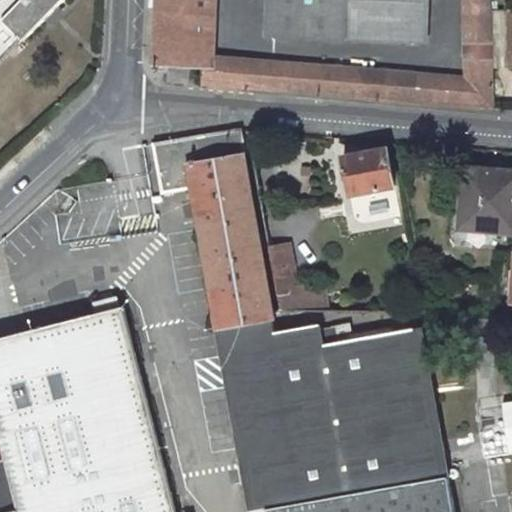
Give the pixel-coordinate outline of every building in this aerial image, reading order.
[(0,0),(0,58),(59,0),(0,0)] [(157,0),(154,66),(168,68),(167,82),(189,83),(190,69),(203,70),(201,85),(493,109),(489,0),(461,0),(464,77),(214,57),(215,0),(157,0)] [(270,0),(269,36),(425,43),(426,0),(270,0)] [(511,13),(490,13),(492,68),(511,67),(511,13)] [(453,511),(441,446),(419,328),(338,342),(336,326),(319,330),(318,326),(272,334),(270,321),(275,320),(240,129),(153,145),(158,172),(167,170),(172,191),(191,188),(251,511),(453,511)] [(394,188),(387,149),(342,157),(349,196),(394,188)] [(465,197),(462,229),(498,233),(498,230),(511,231),(511,171),(487,169),(487,171),(465,170),(462,196),(465,197)] [(354,196),(355,221),(397,218),(396,193),(354,196)] [(297,288),(289,244),(278,247),(266,249),(277,310),(296,310),(292,289),(297,288)] [(0,511),(176,511),(123,308),(0,338),(0,511)] [(511,400),(470,406),(477,459),(511,454),(511,400)]
